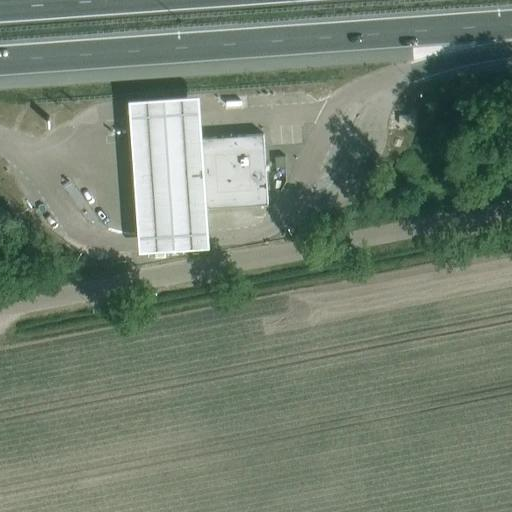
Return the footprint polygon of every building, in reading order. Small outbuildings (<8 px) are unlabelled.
[(203,211),(200,141),(197,98),(127,102),(135,254),(205,250),(203,211)] [(205,207),(207,207),(268,203),(263,134),(201,138),(201,137),(198,137),(198,139),(199,139),(204,206),(203,206),(203,208),(206,208),(205,207)] [(285,155),(275,156),(276,167),(286,166),(285,155)] [(354,155),(334,205),(345,210),(365,159),(354,155)] [(99,254),(128,254),(128,244),(99,244),(99,254)]
